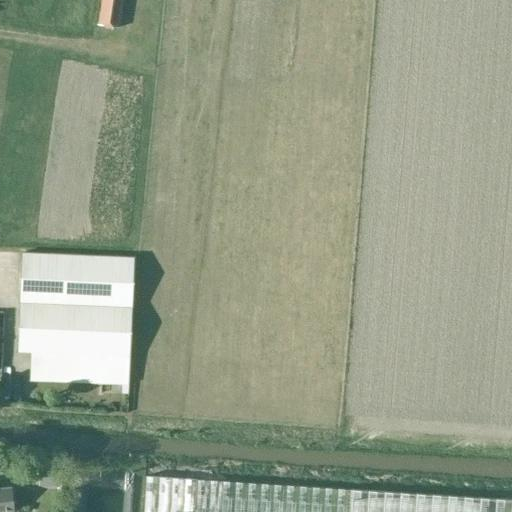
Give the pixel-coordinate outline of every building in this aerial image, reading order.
[(122,0),(102,0),(98,23),(118,27),(122,0)] [(23,253),(22,254),(17,350),(29,350),(28,381),(129,385),(130,356),(126,356),(132,258),(23,253)] [(59,469),(40,468),(38,486),(58,487),(59,469)] [(511,511),(511,498),(511,499),(351,488),(332,487),(165,477),(145,476),(142,511),(511,511)] [(0,511),(12,511),(10,487),(0,487),(0,511)]
